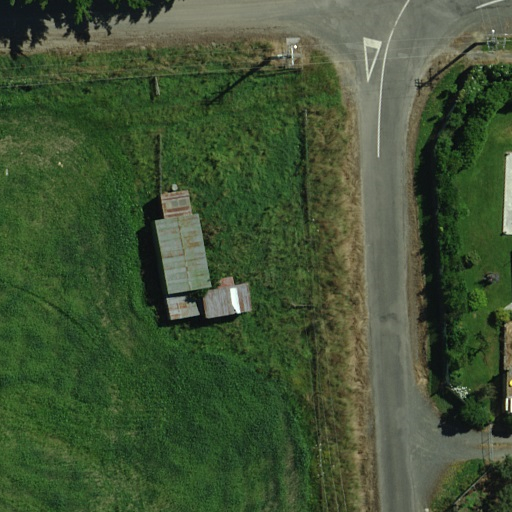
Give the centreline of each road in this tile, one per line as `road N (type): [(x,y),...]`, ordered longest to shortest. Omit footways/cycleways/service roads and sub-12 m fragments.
road 1 (unclassified): [(392,29),(377,130),(399,511)]
road 2 (unclassified): [(0,21),(239,5),(392,29)]
